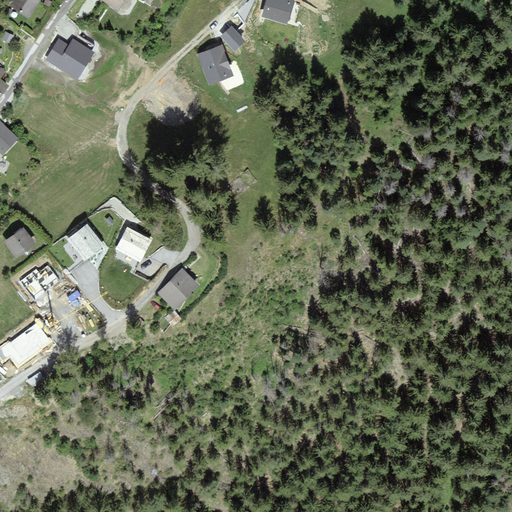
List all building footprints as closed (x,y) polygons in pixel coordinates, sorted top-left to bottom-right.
[(12,0),(9,5),(29,18),(40,0),(12,0)] [(102,0),(117,10),(124,0),(102,0)] [(287,24),(295,0),(294,0),(265,0),(261,16),(287,24)] [(231,26),(220,36),(235,52),(246,41),(231,26)] [(15,36),(5,31),(1,40),(11,44),(15,36)] [(70,47),(60,40),(48,59),(78,77),(93,52),(74,40),(70,47)] [(222,44),(197,53),(209,85),(234,76),(222,44)] [(0,67),(0,99),(12,86),(5,82),(10,73),(0,67)] [(18,139),(0,121),(0,153),(2,155),(18,139)] [(110,217),(105,221),(109,226),(114,222),(110,217)] [(105,245),(87,224),(68,239),(85,261),(105,245)] [(152,240),(127,227),(115,249),(141,262),(152,240)] [(23,230),(6,242),(16,256),(34,244),(23,230)] [(35,298),(58,280),(47,267),(38,274),(36,270),(22,281),(35,298)] [(183,269),(160,293),(175,308),(199,285),(183,269)] [(50,342),(37,324),(0,350),(0,356),(3,361),(12,354),(19,364),(50,342)] [(40,370),(28,377),(34,387),(46,381),(40,370)]
